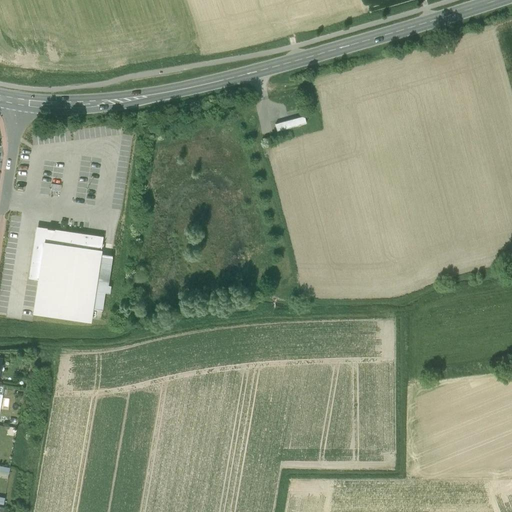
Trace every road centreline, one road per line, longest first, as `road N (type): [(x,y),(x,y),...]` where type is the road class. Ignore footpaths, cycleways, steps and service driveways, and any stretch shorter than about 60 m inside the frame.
road 1 (secondary): [(499,0),(177,90),(105,103),(18,102)]
road 2 (residential): [(18,102),(0,226)]
